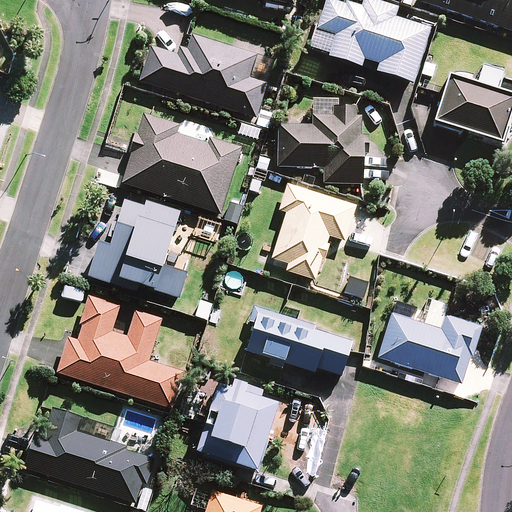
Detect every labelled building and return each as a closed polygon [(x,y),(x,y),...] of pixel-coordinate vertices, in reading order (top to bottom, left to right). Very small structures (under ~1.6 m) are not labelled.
[(265,0),(266,0),(265,8),(292,13),(294,0),(265,0)] [(309,52),(335,60),(332,68),(354,75),(356,67),(360,69),(363,61),(379,66),(376,73),(412,85),(430,32),(394,20),(397,11),(365,0),(363,0),(360,12),(325,1),(309,52)] [(511,0),(421,0),(420,4),(511,33),(511,0)] [(233,48),(192,36),(188,51),(176,56),(151,48),(140,84),(256,119),(267,85),(249,80),(256,55),(233,48)] [(438,65),(424,61),(418,79),(432,83),(438,65)] [(498,92),(448,78),(433,128),(500,148),(511,108),(511,83),(501,80),(498,92)] [(362,186),(362,109),(313,108),(313,126),(278,126),(278,169),(324,169),(324,186),(362,186)] [(179,127),(144,116),(122,185),(220,216),(240,151),(205,140),(204,144),(176,135),(179,127)] [(258,194),(262,181),(265,182),(271,162),(266,160),(258,158),(249,191),(258,194)] [(360,210),(287,187),(279,212),(286,214),(272,260),(289,265),(286,272),(315,281),(329,237),(350,243),(360,210)] [(143,206),(125,201),(111,248),(99,245),(89,279),(115,287),(116,281),(179,300),(186,276),(163,268),(177,223),(180,212),(144,201),(143,206)] [(246,206),(231,201),(224,222),(239,227),(246,206)] [(252,273),(226,264),(217,290),(243,299),(252,273)] [(119,308),(89,299),(75,342),(68,340),(57,375),(170,410),(181,375),(148,364),(161,324),(134,316),(127,339),(111,334),(119,308)] [(214,305),(199,300),(192,319),(207,324),(214,305)] [(424,326),(411,322),(415,310),(395,304),(388,328),(374,371),(458,397),(479,328),(444,317),(447,307),(431,302),(424,326)] [(351,344),(254,309),(249,322),(255,325),(246,350),(314,375),(316,369),(339,378),(351,344)] [(248,481),(275,403),(212,382),(185,460),(248,481)] [(90,428),(80,425),(82,420),(54,410),(45,436),(36,433),(24,469),(139,507),(155,459),(118,447),(123,431),(92,421),(90,428)] [(10,511),(22,511),(31,487),(14,481),(4,510),(10,511)] [(259,511),(261,508),(212,493),(206,511),(259,511)] [(75,511),(37,500),(33,511),(75,511)]
